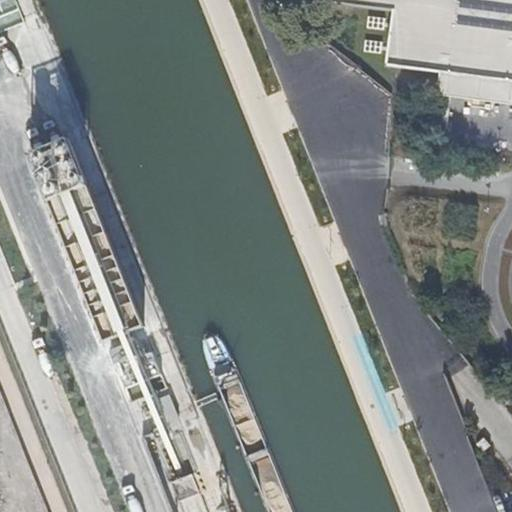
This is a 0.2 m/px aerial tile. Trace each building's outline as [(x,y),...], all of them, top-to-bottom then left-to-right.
[(511,0),(340,0),(339,8),(401,16),(395,70),(437,76),(511,85),(511,0)] [(368,29),(385,31),(386,19),(369,17),(368,29)] [(382,56),(383,43),(366,42),(365,53),(382,56)] [(60,133),(7,158),(96,341),(104,337),(168,469),(167,470),(174,484),(198,472),(184,445),(198,438),(189,420),(197,416),(60,133)] [(175,500),(198,492),(190,473),(168,482),(175,500)]
